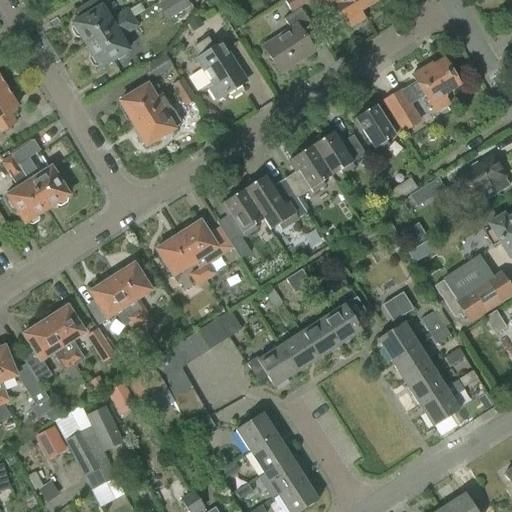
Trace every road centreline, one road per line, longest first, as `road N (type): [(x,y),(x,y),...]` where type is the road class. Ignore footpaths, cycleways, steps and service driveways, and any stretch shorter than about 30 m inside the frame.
road 1 (residential): [(129,210),(452,8)]
road 2 (residential): [(129,210),(2,0)]
road 3 (residential): [(362,510),(511,415)]
road 4 (residential): [(0,295),(129,210)]
